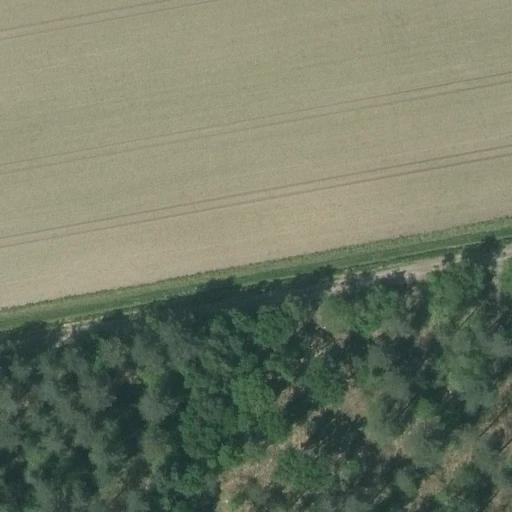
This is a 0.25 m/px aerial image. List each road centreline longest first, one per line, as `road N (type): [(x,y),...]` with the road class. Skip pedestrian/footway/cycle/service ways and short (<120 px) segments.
road 1 (track): [(511,256),(210,309)]
road 2 (track): [(210,309),(0,348)]
